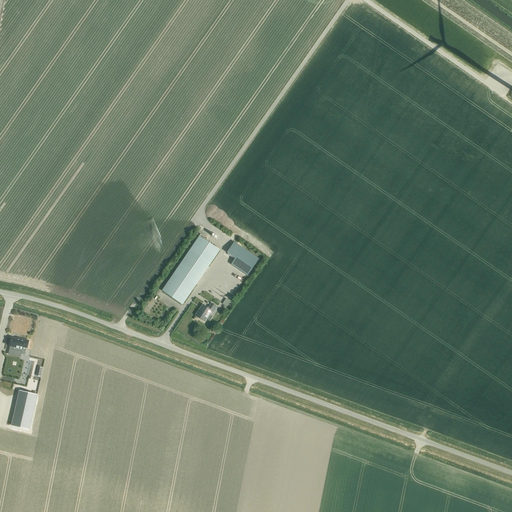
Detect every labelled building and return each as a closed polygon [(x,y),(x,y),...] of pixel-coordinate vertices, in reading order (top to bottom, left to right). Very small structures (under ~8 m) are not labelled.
[(199,236),(162,291),(182,305),(220,250),(199,236)] [(231,265),(248,276),(259,259),(234,242),(227,253),(235,259),(231,265)] [(196,315),(205,322),(212,311),(214,312),(217,307),(212,304),(208,309),(203,305),(196,315)] [(10,346),(23,349),(23,347),(27,348),(29,341),(20,339),(20,340),(12,338),(10,346)] [(18,391),(10,426),(29,430),(37,395),(18,391)]
